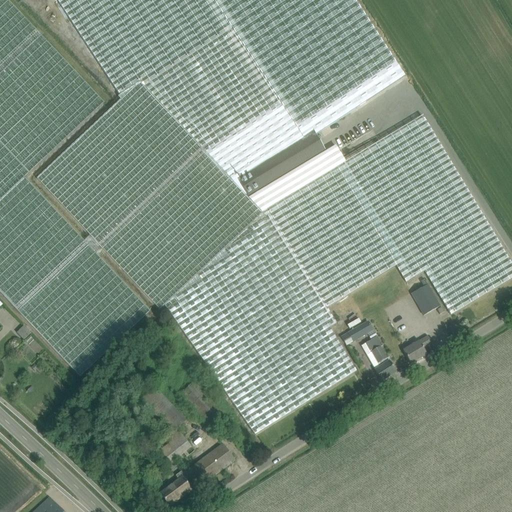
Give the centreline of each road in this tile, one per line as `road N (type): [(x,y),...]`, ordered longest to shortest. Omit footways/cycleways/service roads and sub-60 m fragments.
road 1 (unclassified): [(191,511),(511,313)]
road 2 (secondary): [(101,511),(0,415)]
